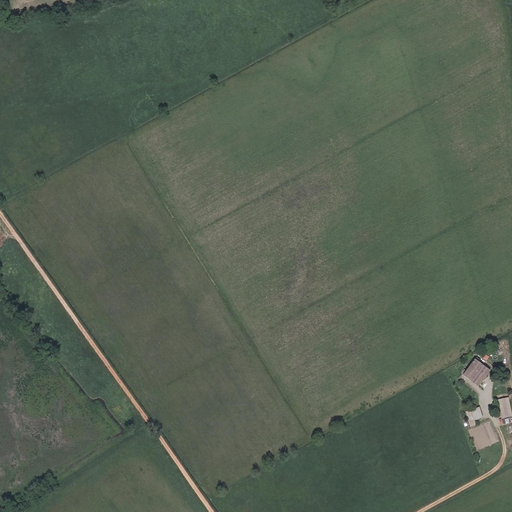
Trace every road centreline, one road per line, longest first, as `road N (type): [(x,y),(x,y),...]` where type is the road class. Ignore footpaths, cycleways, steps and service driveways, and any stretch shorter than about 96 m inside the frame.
road 1 (track): [(0,211),(216,511)]
road 2 (unknown): [(419,511),(498,465),(504,447),(489,390)]
